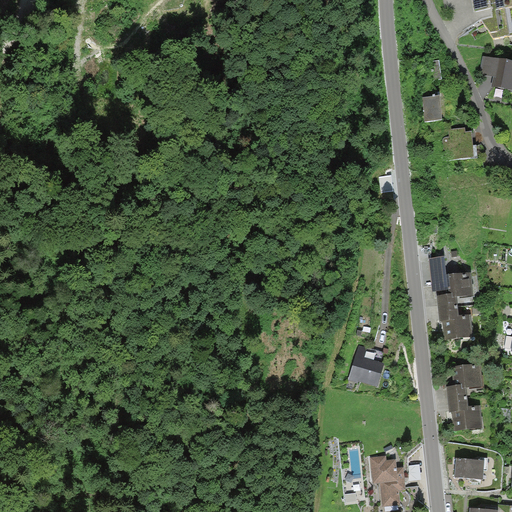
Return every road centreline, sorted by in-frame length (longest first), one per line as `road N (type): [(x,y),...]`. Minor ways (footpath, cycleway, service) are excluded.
road 1 (tertiary): [(439,511),(387,0)]
road 2 (track): [(310,511),(323,362),(360,233),(403,187)]
road 3 (track): [(219,511),(246,392),(247,187)]
road 4 (residential): [(511,163),(494,145),(426,0)]
road 5 (track): [(74,0),(76,62),(122,44),(162,0)]
